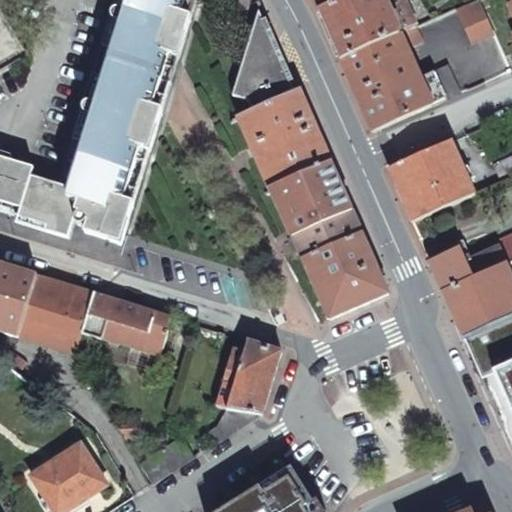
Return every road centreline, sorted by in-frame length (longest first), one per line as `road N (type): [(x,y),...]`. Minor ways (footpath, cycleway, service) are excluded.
road 1 (residential): [(0,240),(211,305),(303,343)]
road 2 (residential): [(153,509),(293,420),(312,367)]
road 3 (secondary): [(361,166),(285,0)]
road 4 (residential): [(361,166),(511,93)]
road 5 (secondary): [(489,466),(425,316)]
road 6 (secondary): [(425,316),(361,166)]
road 7 (residential): [(68,0),(37,108),(0,120)]
road 8 (residential): [(425,316),(312,367)]
